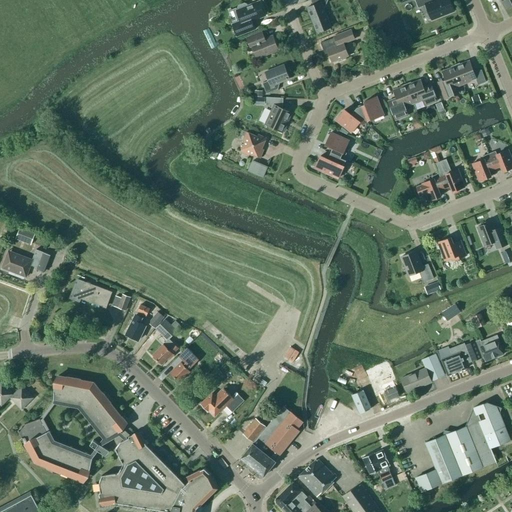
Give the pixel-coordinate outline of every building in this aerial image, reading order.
[(327,0),(311,0),(310,0),(312,6),(307,8),(316,33),(331,27),(322,2),(327,0)] [(454,11),(449,0),(433,0),(432,0),(414,0),(418,8),(425,5),(431,20),(454,11)] [(233,24),(237,36),(255,30),(251,21),(265,16),(259,1),(247,6),(246,4),(244,4),(239,6),(238,8),(238,9),(236,10),(241,21),(233,24)] [(321,44),(324,51),(327,50),(332,62),(341,59),(342,60),(345,59),(345,57),(348,56),(343,44),(354,39),(351,30),(334,37),(334,38),(320,43),(321,44)] [(273,37),(265,40),(262,32),(246,38),(250,46),(252,45),(257,58),(278,50),(273,37)] [(474,73),(469,61),(456,66),(462,84),(476,79),(478,85),(486,82),(481,70),(474,73)] [(262,83),(266,94),(278,89),(276,84),(289,79),(284,66),(265,73),(268,81),(262,83)] [(454,96),(451,89),(462,84),(456,66),(442,71),(447,83),(439,86),(444,100),(454,96)] [(425,92),(420,80),(407,85),(414,103),(423,99),(425,106),(437,101),(432,89),(425,92)] [(406,116),(402,107),(414,103),(407,85),(393,90),(398,102),(390,106),(395,120),(406,116)] [(478,95),(472,97),(475,106),(481,103),(478,95)] [(272,108),(265,124),(282,132),(291,113),(282,109),(283,98),(266,97),(266,105),(272,108)] [(357,108),(356,107),(367,122),(371,119),(371,120),(383,115),(376,97),(364,102),(365,105),(357,108)] [(358,125),(360,127),(367,122),(356,107),(355,107),(356,108),(351,115),(344,110),(336,120),(351,132),(358,125)] [(488,129),(481,131),(484,137),(490,135),(488,129)] [(249,156),(250,154),(260,158),(264,149),(262,149),(266,138),(258,134),(257,136),(246,132),(243,141),(245,142),(240,152),(249,156)] [(325,145),(331,147),(328,153),(347,161),(344,159),(346,153),(343,152),(349,141),(331,133),(325,145)] [(496,154),(495,151),(489,154),(495,169),(495,168),(500,165),(503,172),(511,168),(511,159),(508,150),(496,154)] [(344,168),(347,161),(328,153),(326,159),(320,156),(315,168),(338,178),(343,167),(344,168)] [(493,166),(494,169),(495,169),(489,154),(482,156),(484,159),(472,164),(479,181),(491,177),(488,168),(493,166)] [(417,162),(415,157),(407,160),(409,165),(417,162)] [(252,161),(248,171),(263,177),(271,159),(270,159),(267,167),(252,161)] [(458,170),(451,172),(446,159),(435,164),(439,174),(444,188),(445,188),(444,185),(449,183),(452,192),(465,187),(458,170)] [(444,189),(444,188),(439,174),(432,176),(433,179),(422,184),(429,201),(441,196),(438,190),(444,188),(444,189)] [(491,222),(477,227),(485,246),(494,242),(496,249),(508,244),(502,231),(495,234),(491,222)] [(15,239),(30,245),(35,233),(19,227),(15,239)] [(440,249),(444,261),(450,258),(452,261),(466,255),(461,241),(453,244),(451,237),(437,243),(438,245),(438,246),(439,249),(440,249)] [(32,260),(8,251),(2,268),(26,277),(31,265),(37,268),(37,269),(44,272),(51,255),(43,252),(36,250),(32,260)] [(423,283),(434,278),(428,264),(421,266),(416,251),(401,257),(409,276),(419,272),(423,283)] [(430,263),(435,277),(438,276),(433,262),(430,263)] [(83,292),(87,294),(85,299),(105,307),(111,293),(107,291),(77,280),(70,298),(79,301),(83,292)] [(438,281),(431,284),(434,292),(441,290),(438,281)] [(117,309),(125,312),(130,299),(122,296),(117,309)] [(460,312),(455,303),(441,312),(447,321),(460,312)] [(137,312),(146,316),(149,309),(140,305),(137,312)] [(149,324),(155,329),(164,317),(158,312),(149,324)] [(486,324),(480,313),(471,317),(472,319),(477,328),(486,324)] [(126,334),(138,340),(145,326),(139,323),(141,318),(136,315),(133,320),(126,334)] [(178,348),(174,344),(169,339),(172,336),(176,330),(165,319),(156,329),(167,340),(152,355),(162,364),(168,359),(169,360),(174,355),(172,354),(178,348)] [(480,339),(465,345),(472,362),(484,357),(485,361),(504,354),(499,340),(497,335),(481,342),(480,339)] [(467,369),(465,364),(471,362),(464,343),(450,349),(452,355),(441,360),(447,376),(467,369)] [(284,357),(293,363),(299,353),(291,347),(284,357)] [(187,364),(191,368),(198,360),(187,349),(179,356),(184,361),(181,363),(181,362),(170,373),(179,382),(190,371),(185,367),(187,364)] [(355,356),(335,349),(332,357),(352,364),(355,356)] [(426,368),(401,378),(407,393),(432,382),(431,381),(445,375),(436,354),(422,360),(426,368)] [(338,360),(334,358),(327,373),(341,379),(344,373),(334,369),(338,360)] [(383,389),(388,401),(399,396),(386,365),(371,371),(380,390),(383,389)] [(208,372),(201,379),(205,383),(212,376),(208,372)] [(58,376),(54,384),(54,400),(80,405),(107,439),(120,431),(124,424),(120,420),(122,417),(94,382),(58,376)] [(13,395),(2,383),(0,384),(0,404),(2,406),(10,397),(10,398),(13,395)] [(188,391),(194,397),(201,391),(194,384),(188,391)] [(33,398),(22,386),(10,398),(22,409),(33,398)] [(226,406),(232,412),(244,401),(238,394),(233,399),(223,388),(215,396),(212,394),(201,405),(207,410),(208,409),(214,416),(219,411),(220,412),(226,406)] [(354,401),(360,413),(371,409),(363,390),(354,394),(352,395),(354,401)] [(496,462),(490,448),(510,440),(499,413),(501,408),(487,402),(473,408),(465,428),(452,434),(445,431),(443,436),(425,443),(436,470),(416,478),(422,492),(496,462)] [(299,431),(297,429),(303,422),(291,412),(290,412),(283,407),(266,427),(256,419),(243,434),(254,443),(253,444),(253,443),(241,458),(263,476),(275,461),(273,460),(278,454),(280,455),(299,431)] [(92,458),(52,443),(40,419),(24,424),(18,431),(22,439),(35,463),(76,479),(78,477),(84,479),(89,473),(92,458)] [(196,511),(197,508),(216,489),(209,477),(211,474),(204,468),(186,477),(182,481),(146,445),(140,432),(129,436),(128,438),(121,442),(115,449),(122,463),(117,473),(102,475),(99,484),(100,492),(99,494),(102,505),(116,503),(163,511),(162,511),(196,511)] [(95,449),(100,453),(104,456),(108,451),(99,444),(98,444),(93,440),(90,445),(95,449)] [(375,453),(362,458),(370,475),(377,471),(385,490),(396,485),(389,471),(390,470),(388,467),(390,466),(383,449),(375,453)] [(298,477),(317,496),(336,478),(318,460),(313,462),(298,477)] [(276,502),(285,511),(305,511),(315,504),(313,502),(309,506),(304,500),(307,497),(293,483),(276,500),(276,502)] [(342,496),(353,511),(380,511),(360,484),(342,496)] [(41,511),(30,492),(0,508),(0,511),(41,511)] [(329,511),(324,506),(323,507),(318,502),(306,511),(329,511)]
